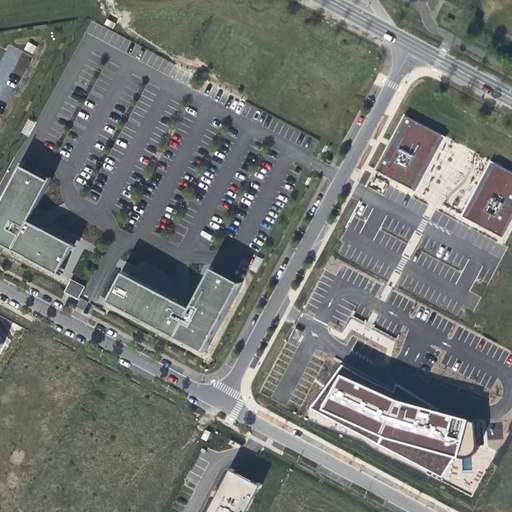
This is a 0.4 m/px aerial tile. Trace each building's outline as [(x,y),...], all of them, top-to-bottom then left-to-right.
[(33,54),(36,46),(27,42),(24,50),(33,54)] [(412,190),(443,134),(406,115),(376,170),(412,190)] [(443,134),(412,190),(415,192),(447,136),(443,134)] [(465,218),(494,163),(491,161),(462,216),(465,218)] [(511,242),(511,171),(494,163),(465,218),(511,242)] [(52,180),(22,165),(0,206),(0,241),(59,273),(75,244),(30,220),(52,180)] [(191,307),(128,273),(112,302),(205,352),(240,286),(212,270),(191,307)] [(85,286),(72,279),(66,289),(79,296),(85,286)] [(343,365),(313,408),(442,476),(455,456),(471,454),(475,454),(480,443),(476,421),(443,412),(397,384),(395,392),(343,365)] [(207,430),(202,438),(207,441),(211,432),(207,430)] [(248,511),(263,485),(232,468),(208,511),(248,511)]
